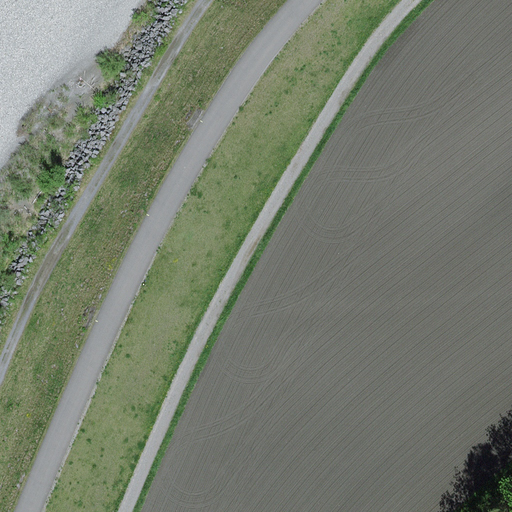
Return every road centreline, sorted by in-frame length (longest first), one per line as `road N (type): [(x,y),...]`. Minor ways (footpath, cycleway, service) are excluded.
road 1 (track): [(413,0),(336,98),(213,311),(124,511)]
road 2 (unclassified): [(304,0),(210,128),(102,336),(27,511)]
road 3 (track): [(0,376),(49,261),(208,0)]
